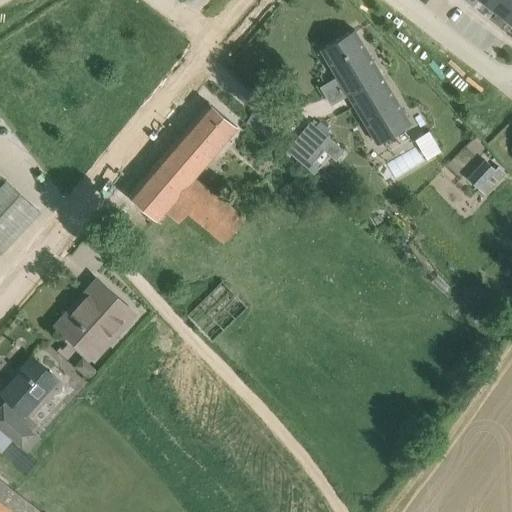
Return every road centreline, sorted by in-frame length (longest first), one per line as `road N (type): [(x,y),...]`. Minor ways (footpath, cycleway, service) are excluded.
road 1 (track): [(336,511),(310,465),(76,216)]
road 2 (tertiary): [(216,42),(0,307)]
road 3 (residential): [(403,0),(511,84)]
